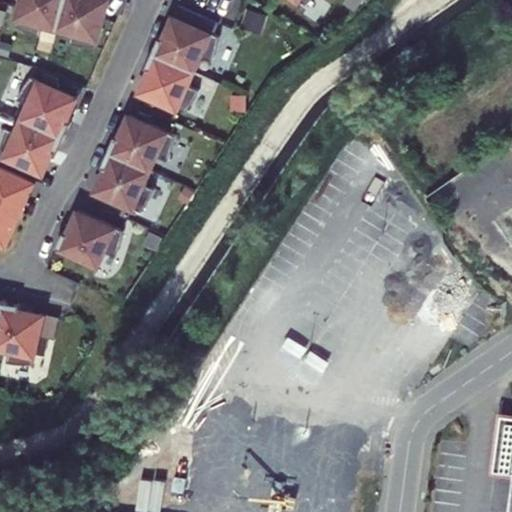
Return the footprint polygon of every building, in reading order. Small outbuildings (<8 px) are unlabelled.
[(63,26),(70,0),(27,0),(21,25),(26,28),(31,30),(33,31),(38,33),(42,34),(45,35),(49,22),(63,26)] [(70,0),(63,26),(78,30),(75,42),(81,44),(88,45),(94,46),(101,46),(113,0),(70,0)] [(265,0),(258,0),(250,12),(264,21),(274,6),(265,0)] [(185,3),(180,14),(221,32),(226,21),(185,3)] [(165,35),(159,50),(201,69),(207,55),(219,60),(221,54),(224,48),(225,42),(227,35),(221,32),(180,14),(170,37),(165,35)] [(201,69),(159,50),(152,65),(156,67),(146,90),(193,111),(196,107),(200,102),(201,100),(204,95),(205,92),(206,88),(195,83),(201,69)] [(28,118),(71,136),(77,121),(73,119),(83,96),(36,75),(33,80),(29,85),(28,86),(26,91),(24,95),(23,98),(34,103),(28,118)] [(121,134),(114,149),(157,168),(163,154),(175,159),(177,154),(180,148),(181,141),(183,134),(136,114),(126,136),(121,134)] [(64,151),(71,136),(28,118),(22,130),(11,126),(8,132),(5,138),(4,144),(3,151),(49,172),(59,149),(64,151)] [(511,143),(496,155),(511,177),(511,143)] [(157,168),(114,149),(108,164),(112,167),(102,189),(149,210),(152,206),(156,200),(157,199),(159,194),(161,190),(162,187),(151,182),(157,168)] [(32,195),(38,181),(3,166),(0,172),(0,244),(9,248),(12,239),(15,241),(35,196),(32,195)] [(511,207),(496,219),(511,240),(511,207)] [(77,233),(71,249),(113,267),(119,253),(131,258),(134,252),(136,246),(138,240),(139,233),(92,212),(82,236),(77,233)] [(0,345),(1,346),(11,300),(0,297),(0,345)] [(26,304),(11,300),(1,346),(16,349),(13,361),(20,363),(26,363),(33,364),(40,363),(46,336),(50,314),(25,308),(26,304)] [(66,317),(50,314),(46,336),(61,339),(66,317)] [(283,418),(336,425),(337,412),(285,405),(283,418)] [(228,411),(202,407),(187,511),(352,511),(364,429),(336,425),(283,418),(236,412),(228,411)] [(511,511),(511,415),(507,414),(500,471),(511,472),(511,511)]
